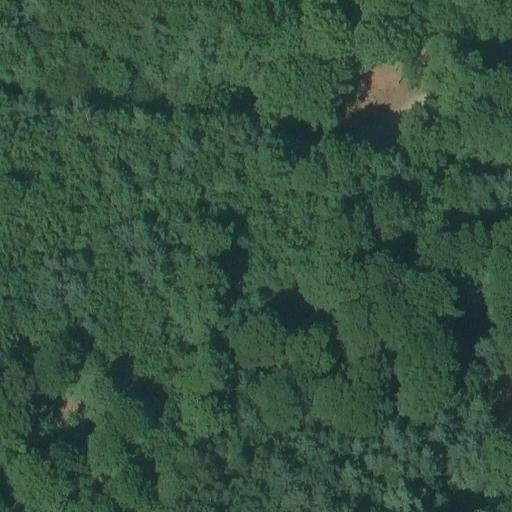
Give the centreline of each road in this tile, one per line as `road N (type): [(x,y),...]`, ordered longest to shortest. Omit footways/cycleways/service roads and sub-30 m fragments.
road 1 (track): [(342,154),(0,112)]
road 2 (track): [(511,41),(342,154)]
road 3 (track): [(250,137),(140,0)]
road 4 (track): [(342,154),(511,194)]
